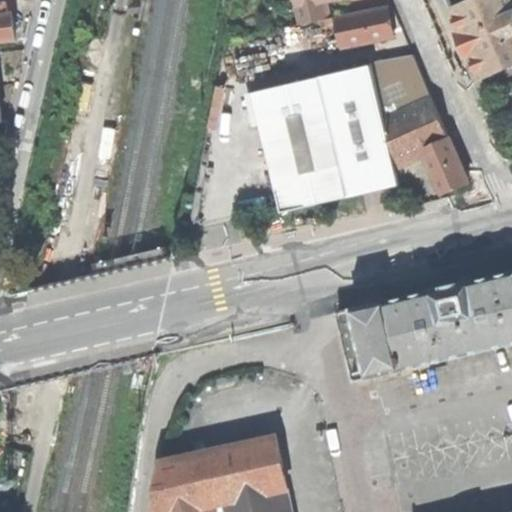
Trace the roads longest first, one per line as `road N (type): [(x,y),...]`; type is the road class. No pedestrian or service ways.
road 1 (primary): [(0,343),(511,219)]
road 2 (primary): [(509,205),(0,325)]
road 3 (residential): [(415,0),(509,205)]
road 4 (residential): [(20,173),(59,0)]
